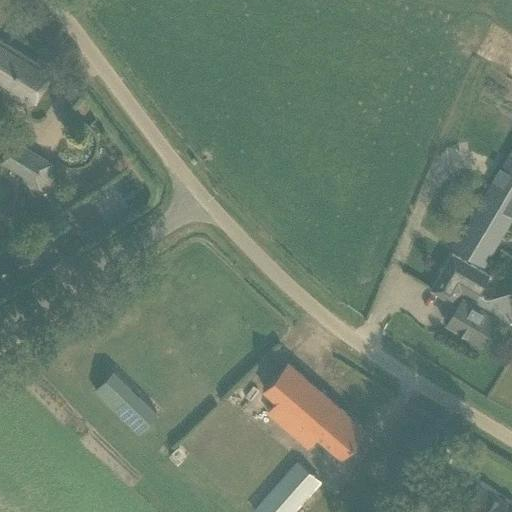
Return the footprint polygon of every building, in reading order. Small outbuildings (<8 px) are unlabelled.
[(0,90),(29,108),(51,71),(0,39),(0,90)] [(54,165),(14,140),(0,162),(0,165),(38,190),(54,165)] [(460,232),(452,246),(484,266),(511,218),(511,148),(506,159),(462,233),(460,232)] [(13,256),(21,270),(40,258),(32,245),(13,256)] [(489,275),(452,253),(431,289),(454,303),(444,320),(483,342),(491,329),(504,324),(499,306),(491,308),(489,300),(478,294),(489,275)] [(268,412),(283,426),(306,445),(313,437),(339,459),(365,429),(288,363),(264,390),(278,401),(268,412)] [(138,433),(157,413),(114,372),(95,391),(138,433)] [(297,461),(254,510),(255,511),(293,511),(320,482),(297,461)] [(511,511),(511,506),(477,483),(466,499),(456,511),(511,511)]
